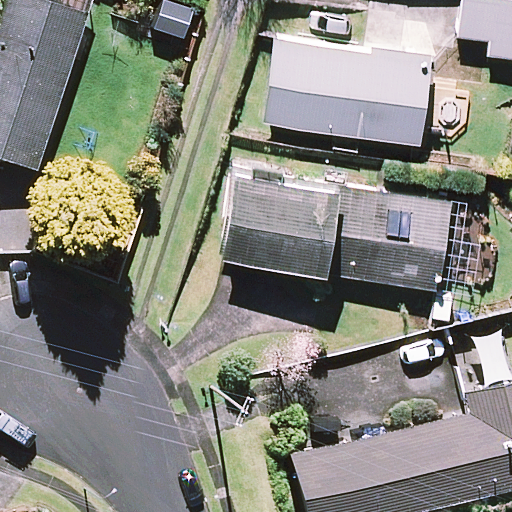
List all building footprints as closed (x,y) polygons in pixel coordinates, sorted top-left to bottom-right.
[(87,0),(2,0),(0,9),(0,158),(33,169),(87,0)] [(511,0),(461,0),(459,31),(493,35),(491,51),(511,52),(511,0)] [(430,53),(276,37),(268,120),(421,136),(430,53)] [(452,202),(238,168),(225,252),(438,285),(452,202)] [(503,342),(470,351),(479,385),(511,377),(503,342)] [(302,511),(413,511),(511,488),(511,383),(460,396),(465,414),(289,457),(302,511)]
